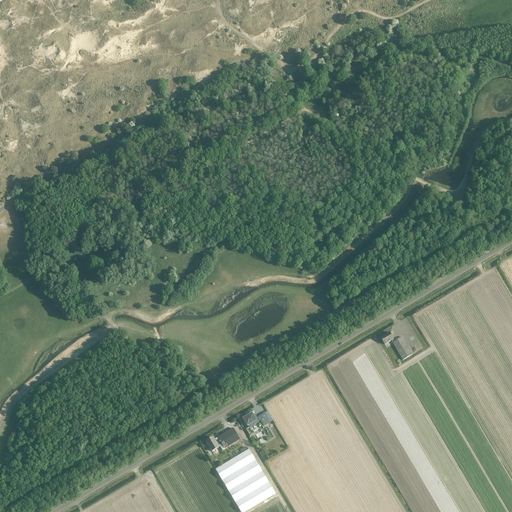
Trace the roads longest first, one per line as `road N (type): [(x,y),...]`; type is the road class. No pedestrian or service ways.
road 1 (track): [(5,511),(511,210)]
road 2 (secondary): [(54,511),(511,240)]
road 3 (track): [(53,266),(75,238),(301,107)]
road 4 (track): [(203,423),(53,266)]
